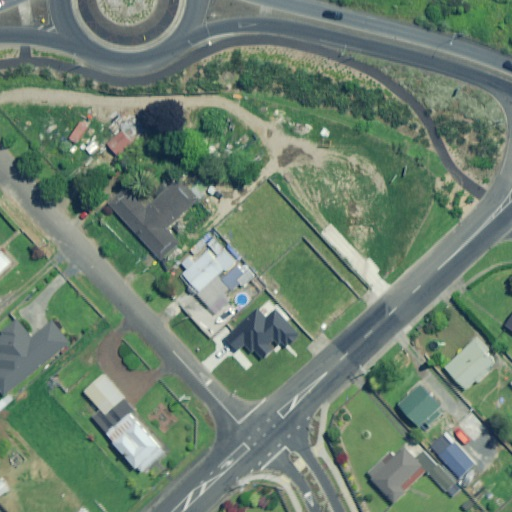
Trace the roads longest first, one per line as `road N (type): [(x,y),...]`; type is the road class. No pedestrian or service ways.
road 1 (residential): [(260,435),(0,161)]
road 2 (secondary): [(511,90),(434,62),(274,24),(183,37)]
road 3 (residential): [(260,435),(499,210)]
road 4 (secondary): [(278,0),(511,64)]
